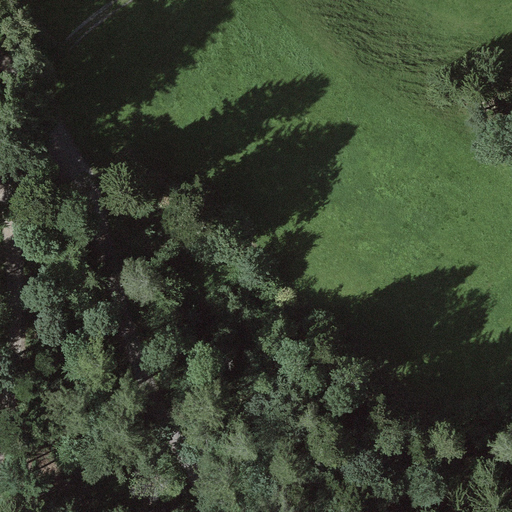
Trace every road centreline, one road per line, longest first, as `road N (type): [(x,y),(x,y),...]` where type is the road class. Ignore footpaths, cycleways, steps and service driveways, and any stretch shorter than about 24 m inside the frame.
road 1 (track): [(31,133),(78,162),(123,308),(211,511)]
road 2 (track): [(0,408),(24,175)]
road 3 (track): [(126,0),(24,84)]
